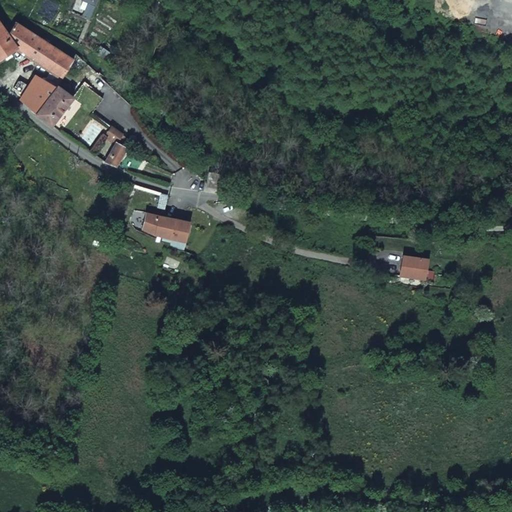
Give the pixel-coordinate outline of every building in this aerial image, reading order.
[(73,60),(14,23),(6,35),(16,48),(50,72),(61,79),(73,60)] [(0,58),(9,52),(16,48),(6,35),(0,25),(0,58)] [(61,79),(50,72),(44,80),(51,84),(56,87),(57,86),(61,79)] [(35,75),(20,100),(32,111),(51,84),(44,80),(35,75)] [(51,84),(32,111),(36,115),(56,87),(51,84)] [(82,84),(72,97),(92,113),(102,100),(82,84)] [(56,87),(36,115),(52,127),(72,98),(57,86),(56,87)] [(111,127),(106,135),(116,143),(118,143),(122,135),(111,127)] [(116,143),(105,163),(115,167),(127,148),(118,143),(116,143)] [(166,196),(133,185),(126,209),(145,214),(145,213),(161,217),(166,196)] [(161,217),(145,213),(145,214),(141,230),(185,243),(189,224),(179,221),(178,221),(161,217)] [(426,260),(401,257),(399,276),(424,280),(426,260)]
